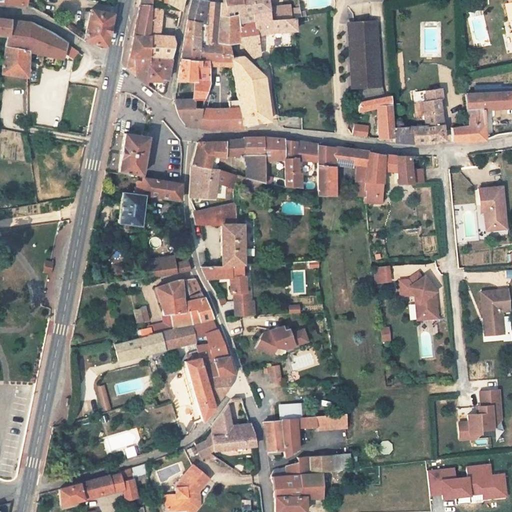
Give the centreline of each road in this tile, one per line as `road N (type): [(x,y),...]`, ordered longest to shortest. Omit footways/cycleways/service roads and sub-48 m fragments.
road 1 (secondary): [(111,59),(29,492)]
road 2 (residential): [(197,137),(445,154),(511,144)]
road 3 (residential): [(197,137),(186,187),(195,261),(245,379)]
road 4 (residential): [(29,492),(168,454),(204,433),(245,379)]
road 5 (residential): [(245,379),(260,422),(268,511)]
road 6 (residential): [(111,59),(59,25),(0,10)]
